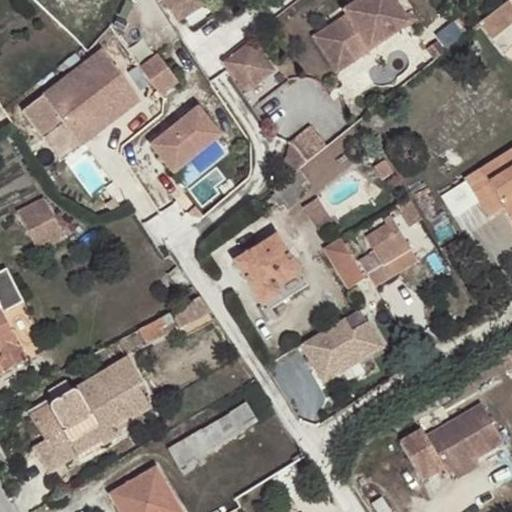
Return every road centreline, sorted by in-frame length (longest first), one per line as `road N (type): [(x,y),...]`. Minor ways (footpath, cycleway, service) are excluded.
road 1 (residential): [(224,89),(270,164),(171,244),(296,441)]
road 2 (unclassified): [(296,441),(511,321)]
